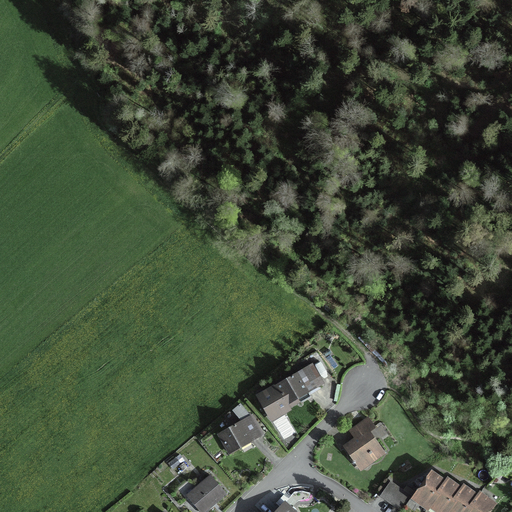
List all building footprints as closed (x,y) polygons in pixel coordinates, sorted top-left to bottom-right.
[(279,409),(308,392),(297,373),(258,396),(268,413),(278,407),(279,409)] [(240,419),(249,414),(240,404),(233,410),(240,419)] [(368,463),(384,452),(369,431),(375,427),(369,418),(351,430),(358,439),(346,447),(356,461),(363,456),(368,463)] [(230,453),(250,441),(239,422),(219,434),(230,453)] [(429,506),(431,503),(445,484),(445,483),(438,478),(439,476),(432,471),(415,496),(429,506)] [(200,511),(203,511),(213,504),(212,503),(225,492),(211,475),(196,487),(198,489),(188,497),(200,511)] [(443,511),(446,511),(447,510),(461,491),(461,490),(454,485),(455,483),(448,478),(445,483),(445,484),(431,503),(443,511)] [(450,511),(466,511),(477,498),(477,497),(470,492),(471,490),(464,485),(461,490),(461,491),(447,510),(450,511)] [(488,511),(494,505),(486,499),(487,497),(480,492),(477,497),(477,498),(466,511),(488,511)] [(290,508),(284,503),(275,511),(295,511),(296,511),(291,507),(290,508)]
